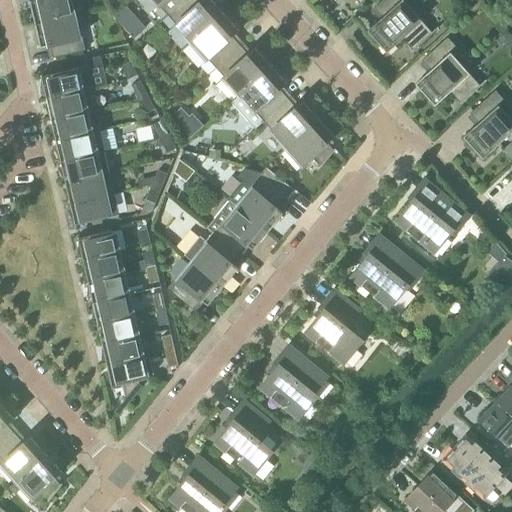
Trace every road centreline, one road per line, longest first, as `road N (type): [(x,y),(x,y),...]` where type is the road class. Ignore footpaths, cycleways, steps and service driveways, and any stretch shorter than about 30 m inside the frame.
road 1 (residential): [(127,473),(402,134),(279,0)]
road 2 (residential): [(127,473),(0,343)]
road 3 (unclassified): [(418,434),(511,331)]
